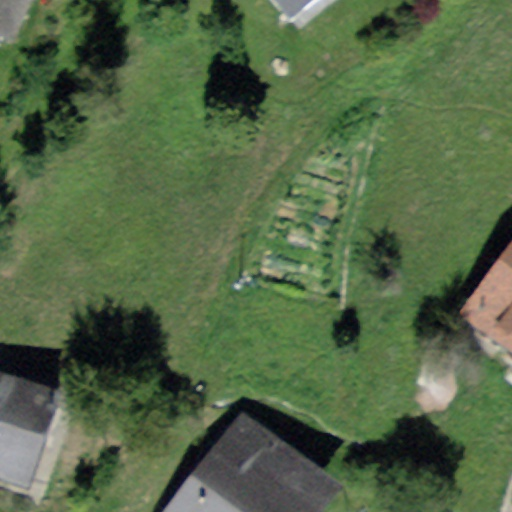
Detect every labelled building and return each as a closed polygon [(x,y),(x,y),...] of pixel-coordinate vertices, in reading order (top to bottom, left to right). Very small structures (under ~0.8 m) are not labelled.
[(0,0),(0,35),(24,46),(44,0),(0,0)] [(298,0),(321,27),(354,0),(298,0)] [(511,214),(510,212),(439,309),(511,361),(511,214)] [(100,412),(5,377),(0,389),(0,468),(70,494),(100,412)] [(285,511),(307,482),(212,413),(139,511),(285,511)]
